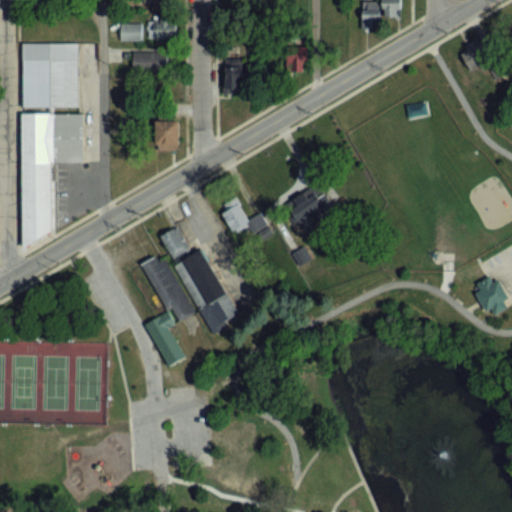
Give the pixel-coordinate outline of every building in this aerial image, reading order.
[(383,0),(383,17),(401,17),(400,0),(383,0)] [(340,5),(330,6),(331,15),(341,14),(340,5)] [(362,29),(380,29),(380,6),(362,6),(362,29)] [(147,38),(177,38),(177,18),(147,18),(147,38)] [(120,23),(120,40),(143,40),(143,23),(120,23)] [(342,23),(323,23),(323,48),(342,48),(342,23)] [(470,71),(487,62),(495,78),(503,74),(484,37),(460,50),(470,71)] [(21,105),(20,41),(75,41),(75,105),(21,105)] [(308,71),(308,47),(287,47),(287,71),(308,71)] [(168,70),(168,50),(134,50),(134,70),(168,70)] [(224,60),(224,93),(243,93),(243,60),(224,60)] [(20,245),(19,111),(80,110),(81,159),(48,159),(49,228),(20,245)] [(155,150),(180,150),(180,121),(155,121),(155,150)] [(335,209),(318,184),(287,205),(304,230),(335,209)] [(234,233),(252,223),(256,229),(266,224),(261,214),(249,220),(237,198),(220,206),(234,233)] [(211,333),(239,319),(205,249),(191,256),(177,227),(162,235),(174,260),(175,259),(211,333)] [(296,265),(309,258),(302,245),(295,249),(289,252),(296,265)] [(185,357),(170,327),(195,314),(165,255),(143,266),(166,312),(146,322),(168,365),(185,357)] [(486,303),(481,306),(478,301),(471,288),(475,285),(472,278),(483,272),(487,278),(492,275),(502,293),(497,296),(501,303),(490,309),(486,303)] [(210,446),(222,446),(222,460),(241,459),(241,444),(252,444),(252,424),(210,424),(210,446)]
